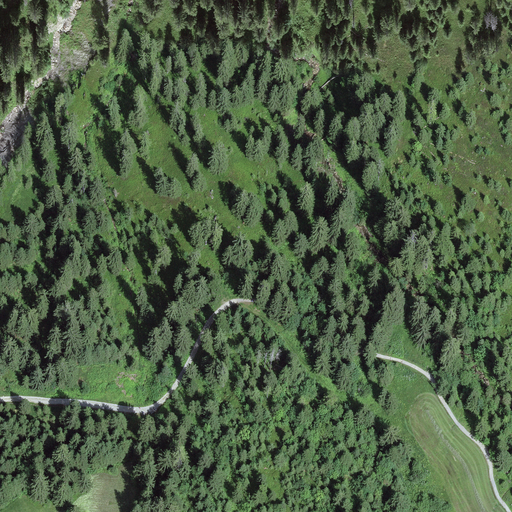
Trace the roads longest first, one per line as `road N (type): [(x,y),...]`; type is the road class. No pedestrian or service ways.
road 1 (track): [(0,400),(151,407),(180,379),(216,313),(238,300),(270,302),(325,325),(355,350),(428,375),(486,452),(509,511)]
road 2 (track): [(238,300),(265,317),(342,402)]
